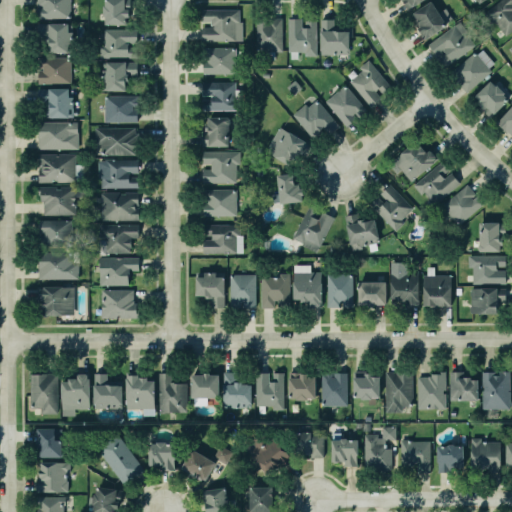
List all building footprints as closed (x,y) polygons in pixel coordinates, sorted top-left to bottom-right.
[(69,0),(35,0),(36,18),(70,17),(69,0)] [(104,0),(129,0),(129,10),(128,10),(128,15),(125,15),(125,22),(104,22),(104,14),(102,14),(102,4),(104,3),(104,0)] [(403,0),(408,8),(422,0),(403,0)] [(418,25),(413,18),(416,17),(412,11),(428,0),(430,0),(438,11),(444,7),(451,18),(444,22),(445,23),(424,37),(416,26),(418,25)] [(511,0),(499,0),(485,11),(504,36),(511,29),(511,0)] [(200,8),(238,8),(238,20),(241,20),(241,39),(201,39),(201,26),(212,26),(212,23),(209,23),(209,20),(201,20),(200,8)] [(255,51),(282,50),(281,17),(255,17),(255,51)] [(316,55),(315,19),(303,19),(303,17),(287,18),(288,51),(304,51),(304,55),(316,55)] [(319,17),(319,53),(333,53),(333,49),(333,48),(334,47),(335,48),(335,53),(348,53),(348,36),(351,36),(351,25),(347,25),(347,29),(345,29),(345,28),(343,28),(343,29),(335,29),(335,28),(333,28),(333,17),(332,17),(332,18),(326,17),(320,18),(320,17),(319,17)] [(427,43),(458,20),(469,34),(468,36),(474,44),(443,66),(427,43)] [(70,23),(37,23),(37,33),(47,33),(48,52),(71,51),(70,23)] [(137,29),(103,28),(103,46),(99,46),(99,56),(136,57),(137,29)] [(201,73),(235,73),(235,46),(201,46),(201,73)] [(495,64),(479,46),(450,73),(466,90),(495,64)] [(35,55),(69,54),(70,80),(36,82),(35,55)] [(367,59),(359,65),(361,69),(349,80),(369,105),(374,100),(380,97),(375,90),(376,88),(383,97),(392,89),(367,59)] [(102,61),(135,61),(136,73),(127,73),(127,79),(124,79),(124,89),(101,89),(101,73),(103,73),(102,61)] [(489,78),(494,84),(496,83),(504,91),(503,92),(504,97),(505,95),(508,97),(493,112),(492,111),(488,115),(479,106),(481,105),(477,101),(479,98),(474,93),(489,78)] [(202,82),(202,97),(202,110),(235,110),(235,81),(202,82)] [(345,85),(341,85),(324,100),(345,124),(350,120),(364,109),(345,85)] [(37,88),(37,102),(44,101),(44,117),(72,117),(72,88),(37,88)] [(103,120),(136,121),(137,95),(104,94),(103,120)] [(314,141),(336,123),(315,97),(293,114),(314,141)] [(511,105),(496,121),(511,136),(511,105)] [(206,115),(226,115),(229,117),(229,122),(227,122),(227,144),(201,144),(201,131),(207,131),(207,129),(204,129),(204,121),(206,121),(206,115)] [(36,120),(36,136),(37,137),(36,147),(76,147),(76,131),(75,131),(76,120),(36,120)] [(278,125),(310,143),(296,168),(264,150),(278,125)] [(94,126),(93,143),(101,144),(101,154),(135,155),(136,127),(94,126)] [(409,182),(439,156),(418,133),(389,159),(409,182)] [(202,182),(238,181),(237,150),(201,151),(201,163),(209,162),(210,168),(202,168),(202,182)] [(74,153),(37,153),(37,181),(74,181),(74,153)] [(98,187),(137,187),(137,174),(138,174),(137,158),(98,159),(98,187)] [(459,182),(450,170),(449,170),(441,160),(412,184),(420,194),(423,191),(433,204),(459,182)] [(276,173),(292,172),(293,182),(298,182),(298,187),(301,187),(302,193),(301,193),(302,199),(279,202),(279,201),(272,201),(271,193),(278,192),(276,173)] [(466,183),(442,203),(443,207),(457,225),(482,203),(481,202),(482,201),(476,194),(472,197),(471,196),(475,193),(466,183)] [(389,184),(411,208),(400,218),(403,221),(393,230),(368,203),(389,184)] [(36,185),(55,185),(55,187),(58,187),(58,185),(74,185),(74,194),(73,194),(73,198),(74,198),(74,213),(42,213),(42,202),(42,199),(39,199),(39,193),(36,193),(36,185)] [(202,188),(235,188),(234,214),(201,214),(201,201),(208,201),(206,195),(202,195),(202,188)] [(100,219),(137,218),(137,205),(136,205),(136,191),(123,191),(123,192),(119,192),(119,190),(100,190),(100,219)] [(308,203),(333,216),(315,252),(300,244),(301,241),(291,236),(308,203)] [(344,215),(350,248),(379,243),(374,218),(357,221),(356,213),(344,215)] [(37,218),(36,245),(70,245),(70,218),(37,218)] [(478,220),(498,221),(504,221),(504,233),(499,233),(498,236),(502,236),(502,243),(499,243),(499,250),(478,250),(478,249),(477,248),(477,243),(478,242),(478,220)] [(106,238),(106,251),(127,251),(127,246),(130,246),(130,236),(137,236),(137,223),(97,223),(97,238),(106,238)] [(196,224),(239,223),(239,234),(234,234),(234,251),(202,251),(202,236),(196,236),(196,224)] [(37,250),(37,277),(77,277),(77,261),(72,261),(72,250),(37,250)] [(505,283),(505,267),(505,254),(467,254),(467,267),(472,267),(472,283),(505,283)] [(137,256),(137,268),(128,268),(128,275),(127,275),(127,283),(99,283),(99,261),(97,261),(97,256),(137,256)] [(320,270),(320,286),(322,286),(322,291),(320,291),(320,306),(308,306),(308,300),(300,300),(300,297),(292,297),(293,264),(309,263),(309,270),(320,270)] [(389,269),(417,269),(417,306),(409,306),(408,302),(405,302),(405,298),(397,298),(397,295),(389,295),(389,269)] [(229,304),(254,305),(255,273),(229,272),(229,304)] [(273,298),(273,306),(260,306),(260,276),(278,276),(278,272),(288,272),(288,304),(277,304),(277,298),(273,298)] [(352,273),(327,272),(326,306),(351,307),(352,273)] [(224,306),(223,277),(216,277),(216,273),(195,273),(195,296),(210,296),(210,306),(224,306)] [(422,305),(451,305),(451,274),(423,274),(422,305)] [(36,285),(42,285),(42,281),(72,281),(72,312),(45,313),(43,312),(43,306),(41,306),(41,299),(36,299),(36,285)] [(385,281),(357,281),(357,304),(385,304),(385,281)] [(497,313),(497,301),(505,301),(505,287),(470,287),(469,312),(497,313)] [(134,288),(100,289),(101,317),(135,316),(134,288)] [(190,373),(202,373),(202,370),(208,370),(208,372),(218,372),(217,395),(205,395),(205,403),(192,403),(192,396),(190,396),(190,373)] [(401,411),(401,405),(411,405),(410,370),(384,371),(385,411),(401,411)] [(448,399),(477,400),(477,377),(462,377),(463,371),(449,370),(448,399)] [(482,408),(509,408),(509,370),(481,370),(482,408)] [(29,372),(29,406),(40,406),(39,412),(56,412),(56,372),(41,371),(41,372),(29,372)] [(60,413),(60,379),(68,379),(67,376),(76,376),(76,371),(86,371),(86,376),(88,376),(88,407),(73,407),(73,413),(60,413)] [(92,406),(93,371),(107,372),(106,382),(121,383),(120,406),(92,406)] [(157,371),(170,371),(170,381),(185,381),(186,411),(157,412),(157,371)] [(234,371),(222,371),(223,407),(251,407),(251,382),(234,382),(234,371)] [(254,371),(267,371),(267,380),(272,380),(272,371),(282,371),(282,408),(271,408),(271,404),(254,404),(254,371)] [(315,398),(314,371),(287,372),(288,398),(315,398)] [(320,371),(320,404),(346,404),(346,371),(320,371)] [(379,372),(353,373),(353,398),(379,397),(379,372)] [(416,374),(417,408),(445,408),(444,373),(416,374)] [(142,407),(142,414),(154,414),(153,376),(125,376),(126,408),(142,407)] [(363,432),(376,432),(376,436),(381,436),(381,425),(394,425),(394,438),(383,438),(383,446),(390,446),(390,469),(364,469),(363,432)] [(61,456),(61,427),(36,428),(36,456),(61,456)] [(93,445),(124,484),(144,469),(114,429),(93,445)] [(323,429),(314,429),(314,431),(294,432),(295,455),(323,454),(323,429)] [(270,475),(293,454),(275,434),(265,443),(258,435),(244,448),(270,475)] [(330,438),(339,438),(340,436),(345,436),(347,437),(357,437),(357,454),(356,454),(356,464),(343,464),(343,459),(337,459),(336,461),(333,461),(332,460),(330,460),(330,438)] [(430,472),(429,439),(411,439),(411,438),(399,438),(399,466),(413,466),(413,462),(417,462),(418,472),(430,472)] [(500,440),(470,439),(470,469),(500,469),(500,440)] [(147,442),(155,442),(155,440),(164,440),(164,442),(174,442),(174,457),(173,457),(173,469),(162,468),(162,463),(147,463),(147,442)] [(190,447),(180,466),(204,479),(215,458),(225,463),(231,450),(219,444),(211,459),(190,447)] [(463,444),(436,445),(437,470),(463,469),(463,444)] [(38,460),(68,460),(68,470),(65,470),(65,479),(66,479),(66,490),(34,490),(34,476),(38,476),(38,460)] [(95,484),(115,487),(115,488),(120,489),(119,497),(114,496),(113,498),(118,499),(116,507),(114,507),(113,511),(98,511),(91,511),(92,503),(91,502),(92,492),(94,492),(95,484)] [(201,488),(224,485),(227,510),(216,511),(204,511),(202,493),(201,488)] [(248,485),(249,510),(271,510),(271,485),(248,485)] [(36,511),(63,511),(63,495),(36,496),(36,511)]
